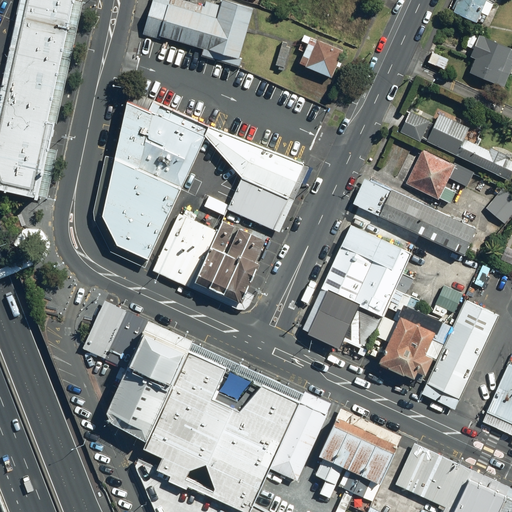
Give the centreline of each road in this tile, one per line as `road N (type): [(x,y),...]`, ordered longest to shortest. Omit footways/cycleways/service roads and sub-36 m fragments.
road 1 (secondary): [(263,345),(417,0)]
road 2 (secondary): [(263,345),(511,459)]
road 3 (residential): [(141,511),(68,343),(68,322),(92,264)]
road 4 (motorway): [(0,318),(75,511)]
road 5 (secondary): [(117,0),(80,161)]
road 6 (secondary): [(125,283),(263,345)]
road 7 (motorway): [(44,511),(0,396)]
